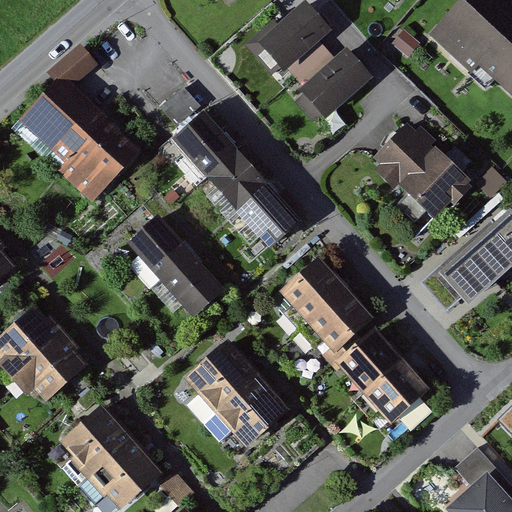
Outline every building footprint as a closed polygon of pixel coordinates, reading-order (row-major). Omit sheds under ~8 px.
[(511,99),(511,98),(511,15),(494,0),(468,0),(439,34),(511,99)] [(379,80),(310,3),(265,43),(334,120),(379,80)] [(104,68),(91,54),(20,122),(98,203),(148,154),(84,88),(104,68)] [(264,186),(205,119),(176,144),(235,212),(264,186)] [(475,181),(413,125),(380,162),(441,218),(475,181)] [(264,186),(235,212),(267,248),(296,223),(264,186)] [(511,272),(511,213),(509,210),(443,273),(475,307),(511,272)] [(229,294),(159,218),(126,248),(196,324),(229,294)] [(0,290),(24,266),(0,243),(0,290)] [(439,386),(324,263),(281,303),(396,426),(439,386)] [(92,360),(40,308),(0,347),(0,363),(45,408),(92,360)] [(298,410),(233,343),(190,384),(255,451),(298,410)] [(126,511),(169,474),(108,406),(63,447),(121,511),(126,511)] [(511,406),(497,421),(511,435),(511,406)] [(511,488),(477,449),(454,469),(470,486),(487,472),(511,499),(511,488)] [(511,511),(511,499),(487,472),(470,486),(445,508),(448,511),(511,511)] [(173,473),(161,482),(174,499),(186,490),(173,473)]
